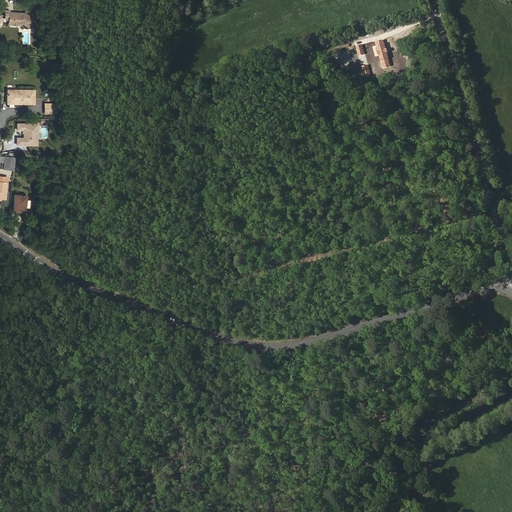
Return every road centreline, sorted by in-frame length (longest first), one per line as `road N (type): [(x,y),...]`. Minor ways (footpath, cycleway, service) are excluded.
road 1 (tertiary): [(511,292),(488,289),(301,343),(261,347),(84,286),(0,235)]
road 2 (track): [(436,0),(510,291)]
